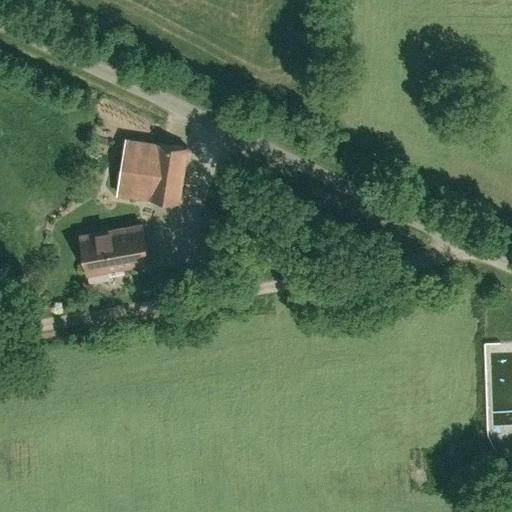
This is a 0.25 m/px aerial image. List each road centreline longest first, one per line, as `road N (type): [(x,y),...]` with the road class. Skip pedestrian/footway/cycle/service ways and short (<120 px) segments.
road 1 (residential): [(0,19),(454,239)]
road 2 (residential): [(0,326),(454,239)]
